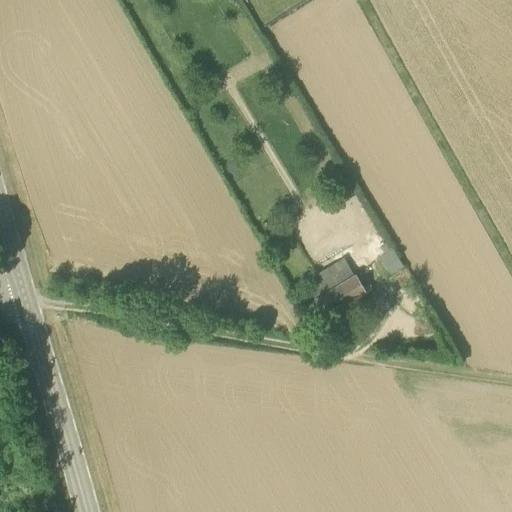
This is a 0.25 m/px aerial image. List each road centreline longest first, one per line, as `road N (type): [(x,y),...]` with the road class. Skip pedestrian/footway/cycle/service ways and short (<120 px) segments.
road 1 (track): [(24,301),(511,380)]
road 2 (secondary): [(85,511),(18,279)]
